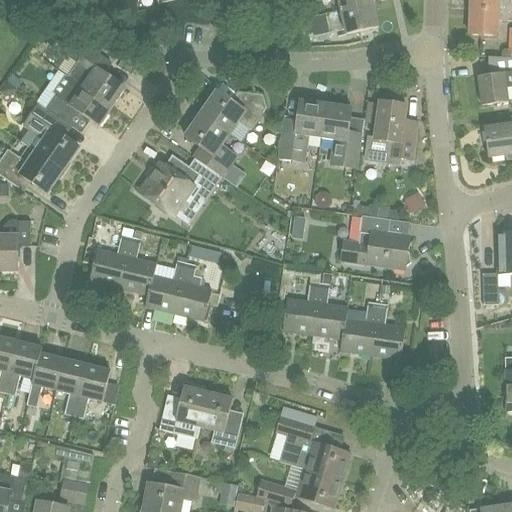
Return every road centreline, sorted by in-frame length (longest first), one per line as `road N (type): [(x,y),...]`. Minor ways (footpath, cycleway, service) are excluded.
road 1 (residential): [(71,318),(71,278),(89,207),(189,55),(433,65)]
road 2 (residential): [(396,399),(357,397),(153,343)]
road 3 (residential): [(459,394),(450,208)]
road 4 (residential): [(153,343),(137,457),(118,473),(110,511)]
road 5 (residential): [(450,208),(433,65)]
